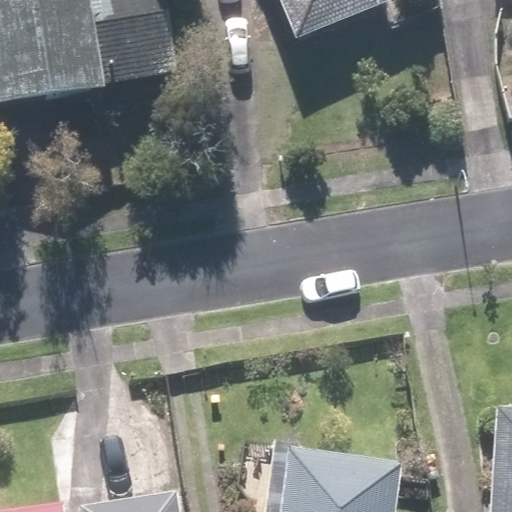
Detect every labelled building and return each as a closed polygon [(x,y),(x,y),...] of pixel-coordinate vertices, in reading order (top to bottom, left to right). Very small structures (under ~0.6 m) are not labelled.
[(163,0),(0,0),(0,110),(103,101),(101,89),(172,82),(163,0)] [(272,0),(292,49),(398,5),(395,0),(272,0)] [(511,511),(511,417),(495,416),(488,511),(511,511)] [(279,511),(393,511),(399,468),(287,454),(279,511)] [(79,503),(80,511),(180,511),(178,490),(79,503)]
